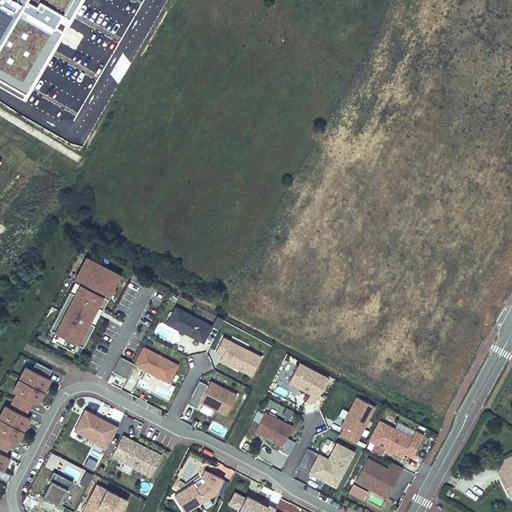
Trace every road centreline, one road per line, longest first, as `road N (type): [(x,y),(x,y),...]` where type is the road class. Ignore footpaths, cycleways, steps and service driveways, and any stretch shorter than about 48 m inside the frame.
road 1 (residential): [(8,511),(76,380),(326,511)]
road 2 (unclassified): [(511,335),(416,511)]
